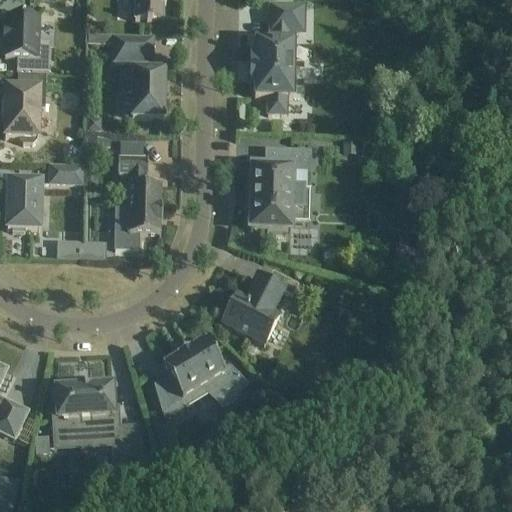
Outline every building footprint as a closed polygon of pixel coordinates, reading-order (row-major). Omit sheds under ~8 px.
[(135,0),(135,25),(145,25),(145,27),(152,27),(152,25),(162,25),(163,8),(166,8),(165,0),(135,0)] [(286,120),(286,103),(293,102),(294,46),(288,46),(288,37),(303,37),(304,11),(270,10),(270,37),(273,37),(273,46),(255,45),(255,63),(252,63),(251,85),(255,85),(254,102),(268,102),(268,119),(286,120)] [(38,45),(39,22),(6,21),(6,35),(4,35),(3,49),(5,49),(5,62),(17,62),(17,75),(49,76),(50,45),(38,45)] [(90,24),(90,37),(101,37),(101,25),(90,24)] [(114,50),(114,66),(119,66),(129,66),(130,42),(121,42),(114,42),(114,50)] [(164,123),(164,75),(133,74),(132,122),(164,123)] [(46,79),(18,78),(17,92),(5,92),(5,110),(3,110),(2,124),(4,124),(4,142),(19,143),(19,145),(23,149),(32,149),(36,145),(37,143),(38,143),(39,113),(45,113),(46,79)] [(87,135),(101,136),(101,123),(88,122),(87,135)] [(111,145),(107,145),(107,144),(88,144),(87,164),(106,164),(107,151),(111,152),(111,145)] [(343,145),(343,159),(357,159),(357,145),(343,145)] [(308,228),(309,195),(291,194),(292,166),(309,167),(310,156),(266,155),(266,173),(252,172),(250,234),(267,235),(267,240),(281,241),(281,235),(290,235),(290,227),(308,228)] [(114,235),(114,241),(114,255),(139,256),(139,239),(160,239),(160,227),(162,227),(162,223),(160,223),(160,215),(162,214),(162,211),(160,211),(161,189),(144,189),(144,179),(148,179),(148,163),(118,162),(118,178),(130,178),(130,188),(128,188),(127,235),(114,235)] [(50,188),(82,189),(82,172),(81,172),(81,171),(51,170),(51,171),(50,171),(50,188)] [(41,187),(8,186),(7,233),(12,234),(12,237),(25,237),(25,234),(39,234),(41,187)] [(291,301),(298,288),(273,275),(267,287),(258,282),(250,297),(251,297),(248,305),(236,299),(221,328),(264,350),(279,321),(272,317),(283,296),(291,301)] [(187,409),(183,402),(211,386),(231,406),(248,389),(230,370),(229,371),(230,372),(224,376),(204,344),(203,345),(189,354),(188,354),(189,353),(188,352),(176,360),(176,361),(177,360),(178,361),(163,370),(162,369),(161,370),(167,380),(153,389),(164,425),(188,410),(188,409),(187,409)] [(0,435),(14,442),(27,415),(4,404),(4,405),(0,402),(0,388),(4,379),(0,376),(0,435)] [(57,415),(52,415),(53,442),(97,439),(97,451),(112,451),(114,471),(141,470),(140,444),(137,444),(137,431),(119,432),(118,411),(112,411),(111,393),(112,391),(90,392),(90,391),(77,392),(77,393),(56,394),(57,415)] [(170,431),(154,436),(157,443),(172,439),(170,432),(170,431)] [(36,460),(49,459),(48,441),(35,442),(36,460)] [(0,507),(6,509),(16,476),(0,471),(0,507)] [(158,492),(136,492),(136,504),(158,504),(158,492)]
